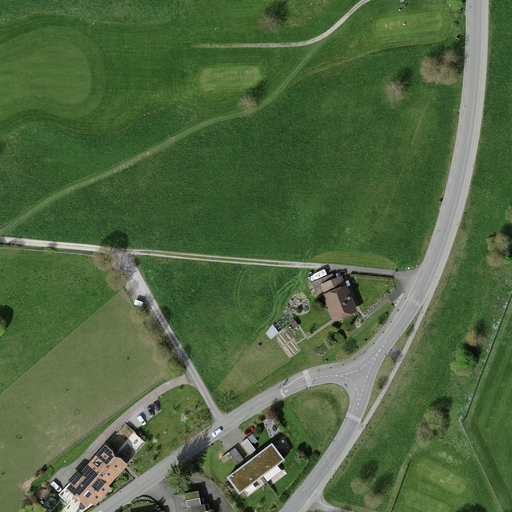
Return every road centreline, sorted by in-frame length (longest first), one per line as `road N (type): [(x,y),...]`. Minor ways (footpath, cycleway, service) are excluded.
road 1 (tertiary): [(362,380),(418,296),(451,209),(473,80),(475,0)]
road 2 (track): [(119,253),(426,280)]
road 3 (unclassified): [(362,380),(315,377),(282,393),(107,511)]
road 4 (track): [(223,427),(119,253)]
road 5 (track): [(370,0),(313,43),(193,48)]
road 6 (tertiary): [(290,511),(346,434),(362,380)]
